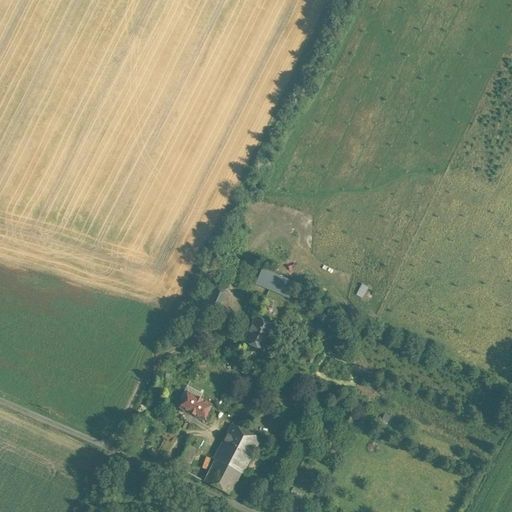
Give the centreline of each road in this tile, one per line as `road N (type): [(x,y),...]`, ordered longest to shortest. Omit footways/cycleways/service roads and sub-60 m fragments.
road 1 (track): [(0,399),(256,511)]
road 2 (track): [(109,447),(163,354),(216,331)]
